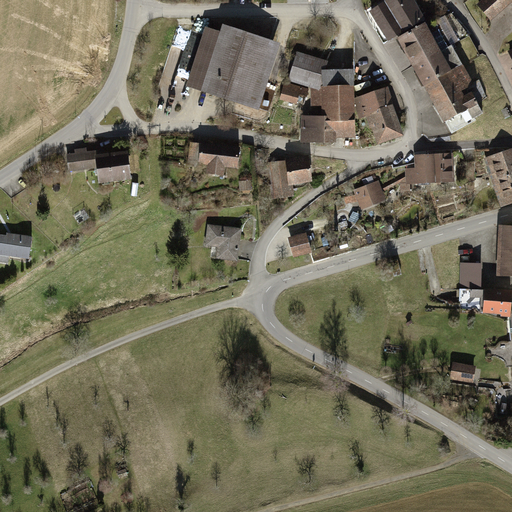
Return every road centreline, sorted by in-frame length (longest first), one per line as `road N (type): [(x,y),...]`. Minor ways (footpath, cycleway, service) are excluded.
road 1 (tertiary): [(511,462),(284,334),(258,292)]
road 2 (track): [(0,405),(118,343),(258,292)]
road 3 (tertiary): [(258,292),(511,213)]
road 4 (track): [(511,453),(280,511)]
road 5 (residential): [(142,130),(373,155)]
road 6 (residential): [(354,8),(137,10)]
road 7 (residential): [(258,292),(257,257),(278,222),(373,155)]
road 8 (residential): [(413,147),(404,91),(354,8)]
